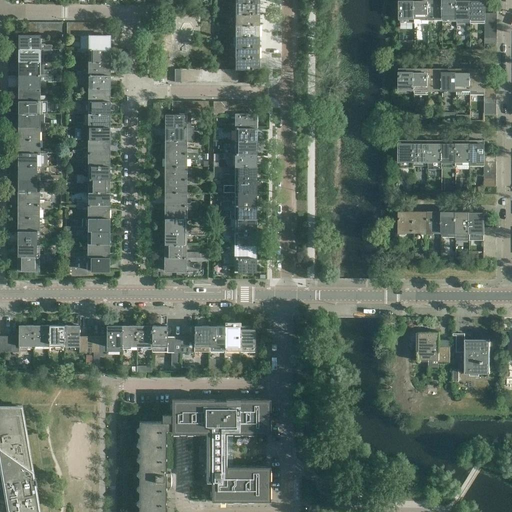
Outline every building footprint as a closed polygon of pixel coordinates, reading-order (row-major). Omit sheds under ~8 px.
[(415,18),(414,0),(400,0),(400,18),(415,18)] [(429,20),(428,0),(414,0),(415,18),(415,20),(429,20)] [(443,20),(442,0),(428,0),(429,20),(443,20)] [(457,20),(456,0),(442,0),(443,20),(457,20)] [(471,20),(470,0),(456,0),(457,20),(471,20)] [(485,13),(484,0),(470,0),(471,20),(471,23),(485,23),(485,19),(485,18),(485,13)] [(259,14),(259,3),(257,3),(237,3),(237,14),(257,14),(259,14)] [(259,25),(259,14),(257,14),(237,14),(235,14),(235,20),(237,20),(237,25),(257,25),(259,25)] [(259,36),(259,25),(257,25),(237,25),(237,36),(257,36),(259,36)] [(39,47),(39,36),(37,36),(31,36),(25,36),(19,36),(19,49),(51,49),(51,45),(45,45),(44,47),(39,47)] [(109,49),(109,36),(103,36),(97,36),(91,36),(89,36),(89,47),(84,47),(83,45),(77,45),(77,49),(109,49)] [(259,47),(259,36),(257,36),(237,36),(235,36),(235,47),(257,47),(259,47)] [(259,58),(259,47),(257,47),(235,47),(235,58),(237,58),(257,58),(259,58)] [(39,62),(39,51),(44,51),(45,53),(51,53),(51,49),(19,49),(19,62),(39,62)] [(109,62),(109,49),(77,49),(77,53),(83,53),(83,54),(89,54),(89,62),(109,62)] [(259,70),(259,58),(257,58),(237,58),(237,70),(243,70),(250,70),(259,70)] [(39,73),(39,62),(19,62),(19,75),(51,75),(51,71),(45,71),(44,73),(39,73)] [(109,75),(109,62),(89,62),(89,70),(83,70),(83,71),(77,71),(77,75),(109,75)] [(414,89),(414,69),(400,69),(400,89),(414,89)] [(428,89),(428,69),(414,69),(414,89),(428,89)] [(442,89),(442,69),(428,69),(428,89),(442,89)] [(456,89),(456,69),(442,69),(442,89),(456,89)] [(470,90),(470,70),(456,69),(456,89),(470,90)] [(485,85),(485,70),(470,70),(470,90),(470,95),(484,95),(484,91),(484,90),(485,90),(485,85)] [(39,88),(39,77),(44,77),(45,79),(51,79),(51,75),(19,75),(19,88),(39,88)] [(109,88),(109,75),(77,75),(77,79),(83,79),(83,80),(89,80),(89,88),(109,88)] [(39,99),(39,88),(19,88),(19,101),(51,101),(51,97),(44,97),(43,99),(39,99)] [(109,101),(109,88),(89,88),(89,99),(84,99),(83,97),(77,97),(77,101),(109,101)] [(39,114),(39,106),(44,106),(44,105),(51,105),(51,101),(19,101),(19,114),(39,114)] [(109,114),(109,101),(77,101),(77,105),(83,105),(84,104),(89,104),(89,114),(109,114)] [(39,125),(39,114),(19,114),(19,127),(51,127),(51,123),(44,123),(43,125),(39,125)] [(109,127),(109,114),(89,114),(89,125),(84,125),(83,123),(77,123),(77,127),(109,127)] [(186,126),(186,115),(186,114),(184,114),(178,114),(172,114),(166,114),(166,128),(198,128),(198,124),(191,124),(190,126),(186,126)] [(250,115),(243,115),(237,115),(236,115),(236,123),(230,123),(230,124),(224,124),(224,128),(256,128),(256,115),(250,115)] [(39,140),(39,132),(44,132),(44,131),(51,131),(51,127),(19,127),(19,140),(39,140)] [(109,140),(109,127),(77,127),(77,131),(83,131),(84,130),(89,130),(89,140),(109,140)] [(186,141),(186,130),(190,130),(191,132),(198,132),(198,128),(166,128),(166,141),(186,141)] [(256,141),(256,128),(224,128),(224,132),(230,132),(231,130),(236,130),(236,141),(256,141)] [(39,151),(39,140),(19,140),(19,153),(51,153),(51,149),(44,149),(43,151),(39,151)] [(109,153),(109,140),(89,140),(89,151),(84,151),(83,149),(77,149),(77,153),(109,153)] [(186,152),(186,141),(166,141),(165,154),(198,154),(198,150),(191,150),(190,152),(186,152)] [(255,154),(256,141),(236,141),(236,152),(231,152),(230,150),(224,150),(224,154),(255,154)] [(414,161),(414,141),(400,141),(400,161),(414,161)] [(428,161),(428,141),(414,141),(414,161),(428,161)] [(442,166),(442,161),(442,141),(428,141),(428,161),(428,166),(442,166)] [(456,161),(456,141),(442,141),(442,161),(456,161)] [(470,161),(470,141),(456,141),(456,161),(470,161)] [(484,156),(484,141),(470,141),(470,161),(470,166),(484,166),(484,162),(484,161),(484,156)] [(38,166),(39,155),(43,155),(44,157),(51,157),(51,153),(19,153),(19,166),(38,166)] [(109,166),(109,153),(77,153),(77,157),(83,157),(84,156),(89,156),(88,166),(109,166)] [(185,167),(186,156),(190,156),(191,158),(198,158),(198,154),(165,154),(165,167),(185,167)] [(255,167),(255,154),(224,154),(223,158),(230,158),(231,156),(235,156),(235,167),(255,167)] [(43,166),(38,166),(19,166),(18,179),(50,179),(50,175),(50,174),(43,174),(43,166)] [(108,179),(109,166),(88,166),(88,177),(84,177),(83,175),(76,175),(76,179),(108,179)] [(185,178),(185,167),(165,167),(165,180),(197,180),(197,176),(191,176),(190,178),(185,178)] [(255,180),(255,167),(235,167),(235,175),(223,175),(223,180),(255,180)] [(38,192),(38,184),(44,184),(44,183),(50,183),(50,179),(18,179),(18,192),(38,192)] [(108,192),(108,179),(76,179),(76,183),(83,183),(84,182),(88,182),(88,192),(108,192)] [(185,193),(185,184),(197,184),(197,180),(165,180),(165,193),(185,193)] [(235,193),(255,193),(255,180),(223,180),(223,185),(235,186),(235,193)] [(38,203),(38,192),(18,192),(18,205),(50,205),(50,201),(44,201),(43,203),(38,203)] [(108,205),(108,192),(88,192),(88,203),(84,203),(83,201),(76,201),(76,205),(108,205)] [(185,204),(185,193),(165,193),(165,206),(197,206),(197,202),(191,202),(190,204),(185,204)] [(255,206),(255,193),(235,193),(235,204),(231,204),(230,202),(223,202),(223,206),(255,206)] [(38,218),(38,207),(43,207),(44,209),(50,209),(50,205),(18,205),(18,218),(38,218)] [(108,218),(108,205),(76,205),(76,209),(83,209),(84,208),(88,208),(88,218),(108,218)] [(185,219),(185,208),(190,208),(191,210),(197,210),(197,206),(165,206),(165,219),(185,219)] [(255,219),(255,206),(223,206),(223,210),(230,210),(231,208),(235,208),(235,219),(255,219)] [(414,232),(414,212),(399,212),(399,232),(414,232)] [(428,232),(428,212),(414,212),(414,232),(428,232)] [(442,232),(442,212),(428,212),(428,232),(442,232)] [(456,232),(456,212),(442,212),(442,232),(456,232)] [(470,232),(470,212),(456,212),(456,232),(470,232)] [(484,232),(484,227),(484,212),(470,212),(470,232),(484,232)] [(38,229),(38,218),(18,218),(18,231),(50,231),(50,227),(44,227),(43,229),(38,229)] [(108,231),(108,218),(88,218),(88,229),(84,229),(83,227),(76,227),(76,231),(108,231)] [(185,230),(185,219),(165,219),(165,232),(197,232),(197,228),(191,228),(190,230),(185,230)] [(255,232),(255,219),(235,219),(235,227),(230,227),(230,228),(223,228),(223,232),(255,232)] [(38,244),(38,236),(44,236),(44,235),(50,235),(50,231),(18,231),(18,244),(38,244)] [(108,244),(108,231),(76,231),(76,235),(83,235),(84,234),(88,234),(88,244),(108,244)] [(185,245),(185,237),(191,237),(191,236),(197,236),(197,232),(165,232),(165,245),(185,245)] [(255,245),(255,232),(223,232),(223,236),(229,236),(230,234),(235,234),(235,245),(255,245)] [(38,255),(38,244),(18,244),(18,257),(50,257),(50,253),(44,253),(43,255),(38,255)] [(108,257),(108,244),(88,244),(88,255),(84,255),(83,253),(76,253),(76,257),(108,257)] [(185,256),(185,245),(165,245),(165,258),(197,258),(197,254),(191,254),(190,256),(185,256)] [(255,258),(255,245),(235,245),(235,256),(230,256),(229,254),(223,254),(223,258),(255,258)] [(38,270),(38,262),(44,262),(44,261),(50,261),(50,257),(18,257),(18,270),(38,270)] [(108,271),(108,257),(76,257),(76,261),(82,261),(83,260),(88,260),(88,271),(108,271)] [(185,271),(185,260),(190,260),(191,262),(197,262),(197,258),(165,258),(165,271),(185,271)] [(255,271),(255,258),(223,258),(223,262),(229,262),(230,260),(235,260),(235,271),(255,271)] [(34,346),(34,325),(19,325),(19,336),(18,346),(34,346)] [(49,346),(49,325),(34,325),(34,346),(49,346)] [(64,346),(64,325),(49,325),(49,346),(64,346)] [(79,336),(79,325),(64,325),(64,346),(79,347),(79,336)] [(122,347),(122,326),(106,326),(106,337),(106,347),(122,347)] [(137,347),(137,326),(122,326),(122,347),(137,347)] [(152,347),(152,326),(137,326),(137,347),(152,347)] [(167,337),(167,326),(152,326),(152,347),(167,347),(167,337)] [(209,347),(209,326),(194,326),(194,337),(194,347),(209,347)] [(224,347),(224,326),(209,326),(209,347),(224,347)] [(239,347),(239,326),(224,326),(224,347),(239,347)] [(255,341),(255,326),(239,326),(239,347),(255,347),(255,346),(256,346),(256,341),(255,341)] [(450,363),(450,346),(439,346),(439,332),(419,332),(419,351),(418,351),(418,353),(419,353),(419,360),(439,360),(439,363),(450,363)] [(490,372),(490,340),(465,340),(465,335),(456,335),(456,352),(465,352),(465,372),(490,372)] [(270,501),(270,466),(226,466),(226,434),(270,434),(270,399),(225,399),(225,400),(215,400),(215,399),(171,399),(171,414),(162,414),(162,415),(162,422),(165,422),(165,420),(165,422),(170,422),(170,420),(171,420),(171,422),(171,431),(171,434),(206,434),(206,482),(211,482),(211,501),(270,501)] [(33,478),(21,407),(0,406),(0,464),(3,483),(2,483),(3,489),(9,488),(10,495),(5,495),(8,511),(39,511),(36,495),(34,495),(32,484),(36,483),(35,477),(33,478)] [(166,436),(166,434),(166,433),(166,430),(171,431),(171,422),(171,420),(170,420),(170,422),(165,422),(165,420),(165,422),(162,422),(139,422),(139,427),(136,430),(139,434),(139,442),(136,445),(139,448),(139,457),(136,460),(139,463),(139,471),(136,474),(139,477),(139,486),(136,489),(139,492),(139,500),(136,503),(139,507),(138,511),(165,511),(166,511),(166,509),(166,508),(166,506),(165,504),(165,501),(166,499),(166,498),(166,496),(166,493),(166,492),(166,491),(165,489),(165,487),(171,487),(171,474),(165,474),(165,472),(166,469),(166,467),(166,464),(166,463),(166,462),(165,460),(165,458),(166,455),(166,452),(166,451),(166,449),(165,445),(165,443),(166,441),(166,438),(166,436)]
